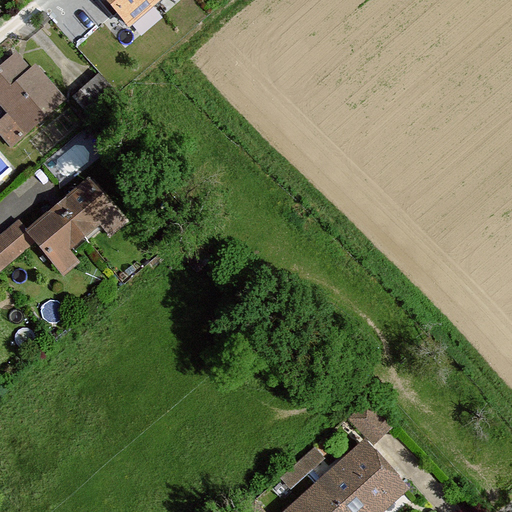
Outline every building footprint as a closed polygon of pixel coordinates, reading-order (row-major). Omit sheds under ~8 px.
[(110,0),(126,18),(147,0),(110,0)] [(15,55),(0,68),(0,102),(10,114),(0,122),(0,130),(13,146),(64,101),(34,66),(29,70),(15,55)] [(98,73),(76,93),(91,110),(113,90),(98,73)] [(35,241),(62,273),(76,262),(67,251),(100,223),(109,234),(123,223),(89,181),(27,232),(35,241)] [(18,221),(0,235),(0,270),(35,241),(27,232),(18,221)] [(351,418),(374,441),(382,434),(390,427),(367,403),(351,418)] [(381,511),(407,489),(365,442),(287,511),(381,511)] [(281,479),(290,489),(324,458),(315,448),(281,479)]
